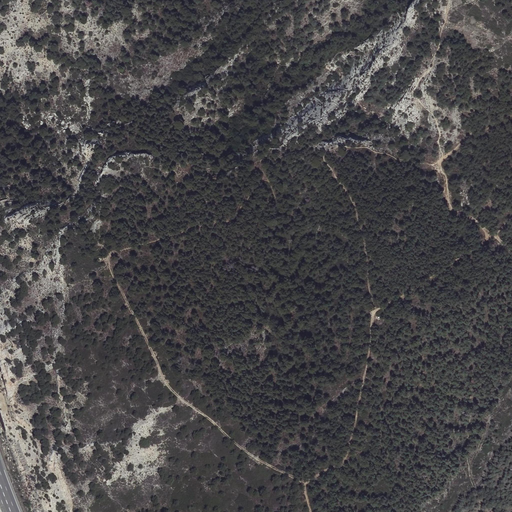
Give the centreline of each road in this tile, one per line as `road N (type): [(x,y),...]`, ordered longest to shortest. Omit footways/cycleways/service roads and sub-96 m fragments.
road 1 (track): [(312,511),(298,479),(237,446),(167,385),(108,260),(118,250),(234,221),(264,181),(283,201),(335,175)]
road 2 (track): [(303,485),(342,464),(347,452),(371,316),(485,240),(482,226),(449,204),(442,159),(470,135),(511,117)]
road 3 (track): [(371,316),(358,219),(324,153),(365,147),(439,167)]
